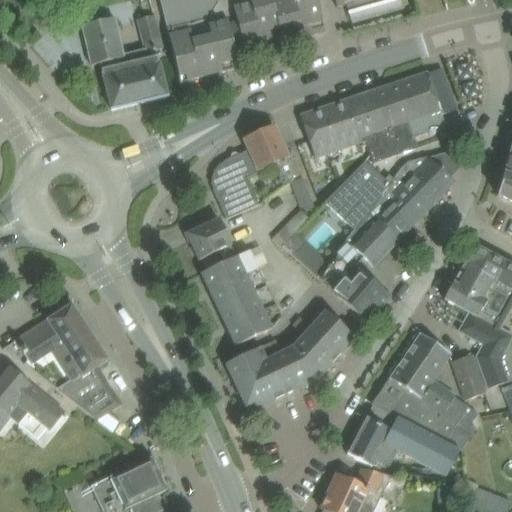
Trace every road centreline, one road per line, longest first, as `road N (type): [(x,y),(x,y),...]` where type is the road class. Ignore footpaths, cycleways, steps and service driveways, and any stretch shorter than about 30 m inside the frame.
road 1 (residential): [(460,220),(293,464),(254,484)]
road 2 (secondary): [(219,127),(281,92),(489,28)]
road 3 (residential): [(115,294),(103,317),(163,415),(203,506)]
road 4 (residential): [(489,28),(499,92),(484,162),(460,220)]
road 5 (secondary): [(231,494),(155,338)]
road 6 (secondary): [(219,127),(98,167)]
road 7 (secondary): [(114,199),(219,127)]
road 8 (secondary): [(155,338),(105,226)]
